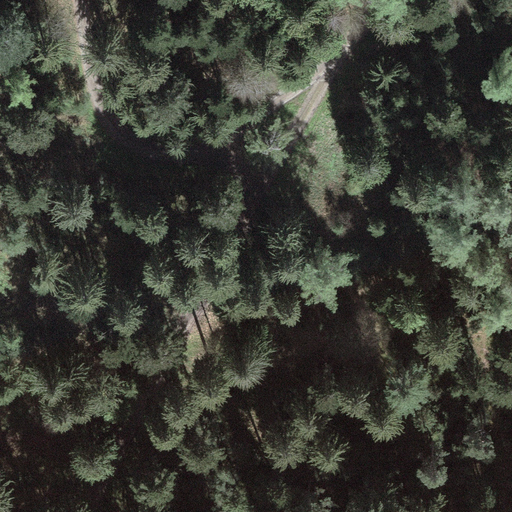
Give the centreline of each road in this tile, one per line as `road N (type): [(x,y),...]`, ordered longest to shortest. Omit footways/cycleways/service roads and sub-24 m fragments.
road 1 (track): [(386,0),(372,12),(306,161),(100,511)]
road 2 (track): [(81,0),(96,88),(117,136),(172,157),(235,133),(372,12)]
